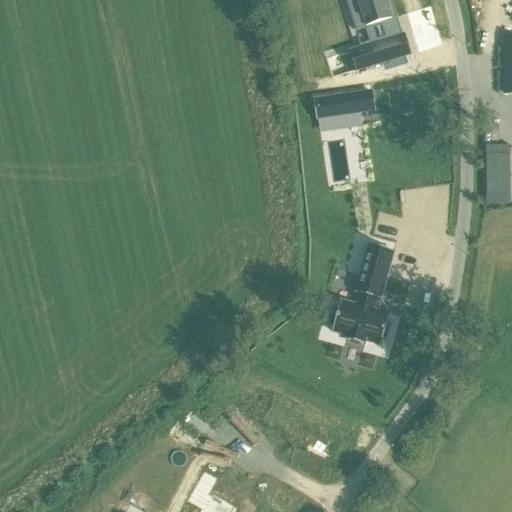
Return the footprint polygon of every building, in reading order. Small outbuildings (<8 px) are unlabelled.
[(357,0),(359,3),(347,7),(354,30),(366,27),(371,44),(359,48),(349,51),(355,72),(411,55),(409,49),(406,40),(405,34),(402,35),(393,37),(388,20),(391,19),(385,0),(357,0)] [(371,90),(314,99),(318,120),(374,111),(371,90)] [(509,146),(485,146),(486,206),(510,206),(510,158),(509,146)] [(335,299),(326,330),(341,334),(340,338),(358,343),(359,339),(375,344),(383,313),(367,308),(371,297),(374,298),(388,250),(363,243),(350,291),(353,292),(350,304),(335,299)] [(233,511),(236,508),(211,495),(204,506),(202,505),(197,511),(233,511)]
